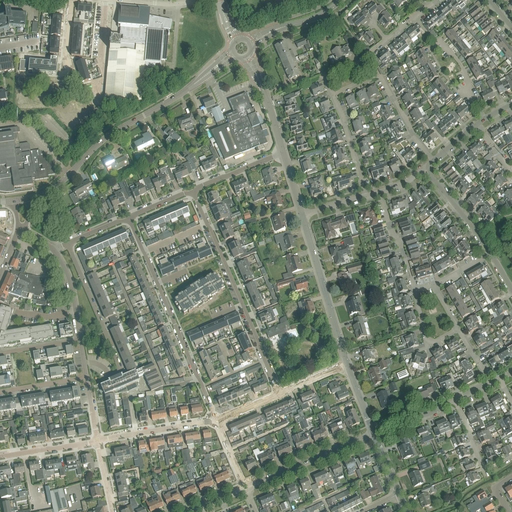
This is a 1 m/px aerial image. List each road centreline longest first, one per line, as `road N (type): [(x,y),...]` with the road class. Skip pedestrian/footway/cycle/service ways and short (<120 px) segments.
road 1 (tertiary): [(29,198),(209,72)]
road 2 (residential): [(84,362),(108,372),(119,364),(68,243)]
road 3 (tertiary): [(348,366),(302,215)]
road 4 (residential): [(217,421),(157,283)]
road 5 (unclassified): [(245,488),(373,431)]
road 6 (residential): [(243,306),(193,193)]
road 7 (residential): [(483,118),(461,63),(417,18)]
road 8 (residential): [(97,440),(217,421)]
